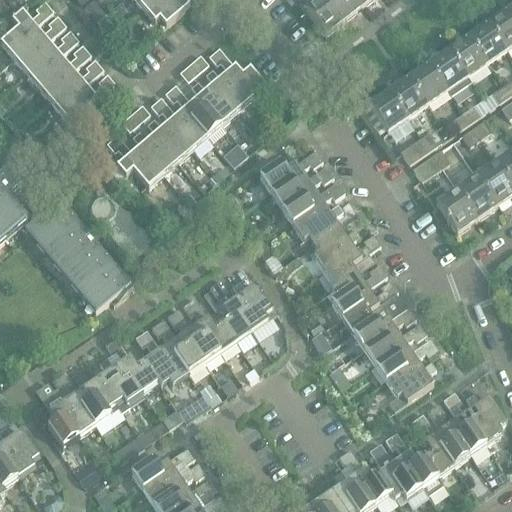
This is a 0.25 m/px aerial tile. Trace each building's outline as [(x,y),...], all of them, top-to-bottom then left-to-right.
[(87,0),(70,0),(75,5),(79,9),(80,10),(89,2),(87,0)] [(128,0),(140,13),(155,0),(161,0),(165,5),(170,0),(128,0)] [(170,0),(165,5),(161,0),(155,0),(140,13),(153,29),(158,25),(164,32),(187,12),(180,4),(184,0),(170,0)] [(324,42),(344,26),(324,0),(321,0),(303,15),(324,42)] [(355,0),(324,0),(344,26),(364,11),(355,0)] [(355,0),(364,11),(377,0),(355,0)] [(0,48),(0,50),(12,65),(30,50),(24,42),(34,33),(52,18),(43,8),(34,16),(37,19),(28,26),(21,18),(10,27),(17,34),(0,48)] [(511,26),(505,16),(485,30),(504,58),(511,52),(511,26)] [(41,41),(34,33),(24,42),(30,50),(12,65),(24,79),(42,64),(36,57),(46,48),(64,32),(56,23),(46,31),(49,34),(41,41)] [(485,30),(466,42),(485,71),(504,58),(485,30)] [(53,56),(46,48),(36,57),(42,64),(24,79),(37,94),(55,79),(49,72),(59,63),(77,48),(68,37),(59,45),(62,49),(53,56)] [(466,42),(446,57),(465,85),(485,71),(466,42)] [(66,70),(59,63),(49,72),(55,79),(37,94),(49,109),(67,94),(61,86),(72,77),(89,62),(81,52),(71,60),(74,63),(66,70)] [(226,78),(218,85),(227,95),(234,89),(249,107),(265,94),(248,74),(241,80),(233,72),(218,54),(207,63),(215,72),(219,69),(226,78)] [(446,57),(426,70),(445,99),(465,85),(446,57)] [(198,62),(184,74),(192,83),(206,71),(198,62)] [(78,85),(72,77),(61,86),(67,94),(49,109),(62,123),(79,108),(73,101),(84,92),(102,76),(93,66),(84,74),(87,78),(78,85)] [(426,70),(407,83),(426,112),(445,99),(426,70)] [(183,91),(192,83),(184,74),(175,82),(183,91)] [(211,91),(204,97),(213,107),(219,101),(235,119),(249,107),(234,89),(227,95),(218,85),(211,76),(204,82),(211,91)] [(91,100),(84,92),(73,101),(79,108),(62,123),(75,138),(94,122),(87,114),(96,106),(114,91),(106,81),(96,89),(99,93),(91,100)] [(407,83),(387,97),(407,125),(426,112),(407,83)] [(511,84),(500,93),(507,102),(511,98),(511,84)] [(197,103),(189,109),(197,118),(203,112),(221,131),(235,119),(219,101),(213,107),(204,97),(196,88),(189,94),(197,103)] [(182,115),(174,122),(183,132),(190,126),(206,144),(221,131),(203,112),(197,118),(189,109),(174,92),(164,101),(171,110),(175,107),(182,115)] [(499,108),(507,102),(500,93),(492,99),(499,108)] [(386,139),(407,125),(387,97),(367,111),(386,139)] [(167,128),(160,134),(169,144),(176,138),(192,156),(206,144),(190,126),(183,132),(174,122),(159,104),(149,113),(157,123),(160,119),(167,128)] [(508,122),(511,119),(511,110),(510,107),(502,113),(508,122)] [(141,111),(125,125),(133,134),(148,121),(141,111)] [(473,112),(460,121),(467,130),(479,122),(473,112)] [(459,136),(467,130),(460,121),(452,126),(459,136)] [(128,139),(133,134),(125,125),(120,129),(128,139)] [(153,141),(145,147),(154,157),(161,151),(177,169),(192,156),(176,138),(169,144),(160,134),(153,126),(145,132),(153,141)] [(482,126),(470,135),(477,144),(489,136),(482,126)] [(469,150),(477,144),(470,135),(462,140),(469,150)] [(162,181),(177,169),(161,151),(154,157),(145,147),(138,138),(131,144),(138,153),(131,160),(139,170),(146,163),(162,181)] [(426,139),(418,145),(427,158),(435,152),(426,139)] [(148,194),(162,181),(146,163),(139,170),(131,160),(115,142),(105,150),(113,160),(117,157),(124,165),(116,172),(125,182),(132,176),(148,194)] [(409,171),(427,158),(418,145),(400,158),(409,171)] [(236,170),(248,158),(238,148),(226,160),(236,170)] [(258,182),(269,198),(291,183),(296,192),(306,185),(300,177),(309,170),(312,174),(322,168),(313,156),(295,169),(285,176),(279,168),(258,182)] [(439,156),(430,162),(439,176),(448,169),(439,156)] [(511,156),(494,169),(511,195),(511,156)] [(422,189),(439,176),(430,162),(421,169),(412,175),(422,189)] [(511,195),(494,169),(474,182),(496,214),(511,203),(511,195)] [(224,171),(213,180),(219,187),(230,177),(224,171)] [(325,172),(306,185),(296,192),(291,183),(269,198),(280,214),(302,200),(307,208),(317,201),(311,193),(320,186),(322,190),(332,183),(325,172)] [(0,189),(10,201),(19,194),(6,178),(0,183),(0,189)] [(213,180),(207,185),(212,191),(218,186),(213,180)] [(474,182),(455,196),(477,228),(496,214),(474,182)] [(317,201),(307,208),(302,200),(280,214),(291,230),(313,216),(318,223),(327,217),(322,209),(331,203),(333,206),(343,199),(336,188),(317,201)] [(457,241),(477,228),(455,196),(436,209),(443,220),(441,221),(448,231),(450,230),(457,241)] [(0,252),(27,229),(1,198),(0,198),(0,252)] [(189,199),(183,204),(190,213),(196,207),(189,199)] [(308,244),(312,250),(338,233),(333,224),(342,218),(337,211),(328,217),(327,217),(318,223),(313,216),(291,230),(302,247),(308,244)] [(54,212),(24,238),(33,249),(42,259),(50,269),(59,280),(68,290),(77,300),(86,310),(95,321),(110,308),(113,312),(132,295),(129,291),(125,295),(116,284),(107,274),(98,264),(89,254),(81,243),(72,233),(63,223),(54,212)] [(313,262),(323,277),(344,263),(340,256),(349,249),(359,243),(354,236),(345,242),(338,233),(312,250),(318,258),(313,262)] [(355,257),(349,249),(340,256),(344,263),(323,277),(334,293),(355,280),(354,279),(362,273),(358,267),(360,266),(360,265),(379,252),(372,241),(362,248),(364,251),(355,257)] [(266,248),(257,254),(265,265),(274,259),(266,248)] [(330,308),(341,323),(359,310),(354,303),(365,295),(384,282),(377,271),(367,278),(369,281),(360,288),(355,280),(334,293),(334,294),(330,297),(335,305),(330,308)] [(214,319),(234,350),(250,339),(236,318),(245,312),(238,302),(229,308),(223,299),(226,296),(220,287),(209,294),(210,296),(202,301),(214,319)] [(371,303),(365,295),(354,303),(359,310),(341,323),(352,339),(370,326),(365,319),(376,312),(376,311),(392,300),(395,298),(388,287),(378,294),(380,297),(371,303)] [(232,293),(238,302),(245,312),(236,318),(250,339),(267,327),(264,322),(272,317),(254,291),(245,298),(238,288),(232,293)] [(403,315),(392,300),(376,311),(376,312),(365,319),(370,326),(352,339),(362,355),(381,342),(386,350),(398,342),(397,342),(392,334),(401,327),(403,331),(413,324),(405,313),(403,315)] [(199,329),(191,335),(197,345),(204,340),(219,360),(234,350),(214,319),(207,324),(193,305),(182,312),(189,322),(193,320),(199,329)] [(183,340),(174,346),(181,355),(188,350),(203,371),(219,360),(204,340),(197,345),(191,335),(177,315),(166,323),(173,333),(177,330),(183,340)] [(317,325),(307,332),(314,341),(324,334),(317,325)] [(167,351),(158,357),(165,366),(173,361),(187,382),(203,371),(188,350),(181,355),(174,346),(161,326),(150,334),(157,344),(161,341),(167,351)] [(416,329),(397,342),(398,342),(386,350),(381,342),(362,355),(373,370),(392,358),(397,366),(408,358),(408,357),(402,349),(411,343),(414,346),(423,340),(416,329)] [(152,361),(143,367),(160,393),(168,388),(171,393),(187,382),(173,361),(165,366),(158,357),(145,337),(135,345),(141,354),(145,352),(152,361)] [(321,338),(312,344),(318,361),(329,353),(321,338)] [(121,368),(113,374),(120,384),(128,379),(142,399),(157,389),(160,393),(143,367),(136,372),(129,362),(128,363),(115,344),(104,351),(111,361),(115,359),(121,368)] [(427,344),(408,357),(408,358),(397,366),(392,358),(373,370),(384,386),(402,373),(408,382),(419,374),(413,365),(422,359),(424,362),(434,355),(427,344)] [(106,379),(97,385),(114,411),(122,405),(125,410),(142,399),(128,379),(120,384),(113,374),(106,364),(99,369),(106,379)] [(402,373),(384,386),(396,404),(388,410),(393,418),(431,392),(419,374),(408,382),(402,373)] [(253,374),(244,380),(250,388),(258,382),(253,374)] [(51,387),(65,407),(72,417),(63,422),(78,443),(93,432),(79,412),(87,406),(80,396),(72,402),(65,392),(69,390),(62,379),(51,387)] [(74,387),(80,396),(87,406),(79,412),(93,432),(111,421),(107,416),(114,411),(97,385),(88,391),(82,381),(74,387)] [(230,384),(220,392),(227,401),(237,394),(230,384)] [(62,454),(78,443),(63,422),(72,417),(65,407),(56,413),(49,403),(53,401),(46,391),(35,398),(49,418),(55,428),(47,433),(62,454)] [(216,399),(206,406),(211,413),(221,406),(216,399)] [(456,426),(461,436),(454,440),(468,462),(484,451),(470,430),(477,424),(471,416),(463,421),(456,412),(460,409),(453,399),(443,406),(456,426)] [(497,435),(505,430),(488,404),(479,411),(472,401),(465,406),(471,416),(477,424),(470,430),(484,451),(500,440),(497,435)] [(439,436),(440,437),(446,447),(438,452),(452,473),(468,462),(454,440),(461,436),(456,426),(452,429),(438,409),(426,417),(439,436)] [(186,411),(178,417),(186,429),(194,423),(186,411)] [(430,458),(423,463),(436,484),(439,481),(452,473),(438,452),(446,447),(440,437),(431,443),(425,434),(429,432),(422,421),(410,429),(430,458)] [(0,436),(0,443),(4,449),(11,459),(3,464),(17,485),(33,473),(30,468),(38,462),(21,437),(11,444),(4,434),(0,436)] [(401,463),(392,469),(392,470),(398,479),(406,473),(421,495),(424,493),(429,501),(445,490),(439,481),(436,484),(423,463),(416,468),(409,458),(408,458),(395,439),(384,446),(391,457),(395,455),(401,463)] [(136,441),(112,457),(120,469),(144,453),(136,441)] [(0,495),(0,496),(2,495),(17,485),(3,464),(11,459),(4,449),(0,451),(0,495)] [(377,480),(377,481),(390,501),(389,502),(390,502),(391,502),(394,506),(402,501),(405,505),(421,495),(406,473),(398,479),(392,470),(392,469),(379,450),(369,457),(376,468),(379,465),(385,474),(377,480)] [(130,480),(140,494),(161,479),(167,487),(177,481),(172,474),(181,468),(183,472),(193,465),(186,454),(167,467),(166,466),(157,473),(152,466),(130,480)] [(354,481),(346,486),(353,496),(361,491),(374,511),(375,511),(390,502),(389,502),(390,501),(377,481),(370,485),(363,475),(362,476),(349,456),(338,464),(345,474),(348,472),(354,481)] [(94,466),(74,480),(84,494),(104,480),(94,466)] [(178,483),(177,481),(167,487),(161,479),(140,494),(151,510),(172,496),(177,503),(187,496),(183,490),(192,484),(194,488),(204,481),(197,470),(178,483)] [(339,491),(331,497),(340,511),(374,511),(361,491),(353,496),(346,486),(340,477),(333,482),(339,491)] [(502,477),(494,483),(499,491),(508,485),(502,477)] [(177,503),(172,496),(151,510),(152,511),(182,511),(183,511),(198,511),(207,506),(212,502),(208,497),(213,493),(208,485),(189,498),(187,496),(177,503)] [(103,493),(93,500),(99,510),(109,503),(103,493)] [(316,511),(314,508),(313,508),(314,508),(308,511),(304,511),(299,505),(303,502),(297,493),(285,500),(293,511),(316,511)] [(482,494),(473,500),(478,507),(486,501),(482,494)] [(309,501),(313,508),(314,508),(316,511),(340,511),(331,497),(321,503),(316,496),(309,501)] [(225,511),(217,499),(212,502),(207,506),(208,508),(202,511),(183,511),(182,511),(225,511)] [(45,506),(42,511),(61,511),(63,506),(60,501),(52,501),(45,506)]
